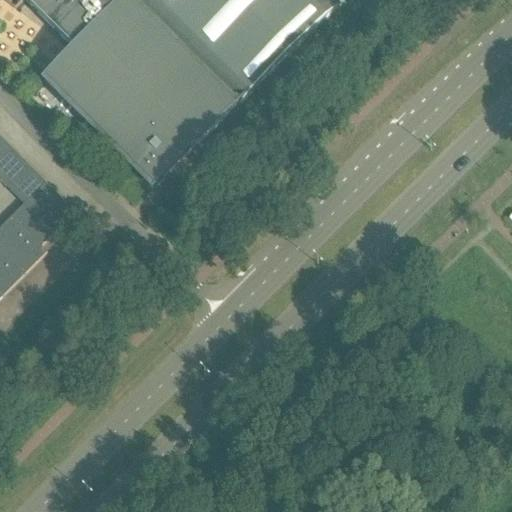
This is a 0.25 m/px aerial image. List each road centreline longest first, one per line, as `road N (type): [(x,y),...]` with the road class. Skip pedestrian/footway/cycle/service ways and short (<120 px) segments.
road 1 (secondary): [(511,34),(37,511)]
road 2 (secondary): [(106,511),(511,105)]
